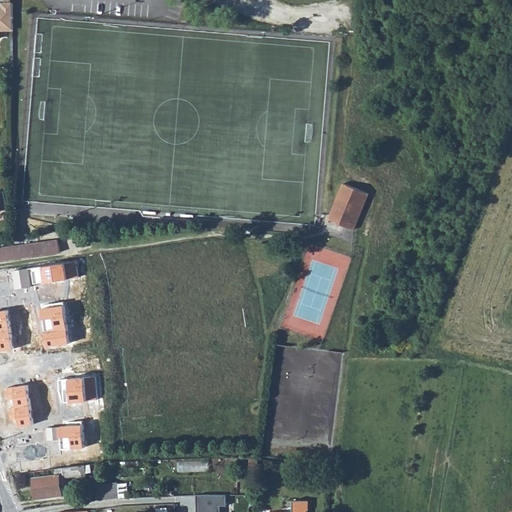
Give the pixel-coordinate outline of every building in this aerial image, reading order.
[(0,39),(2,39),(2,30),(15,30),(14,2),(4,2),(4,6),(0,6),(0,39)] [(344,183),(330,219),(354,229),(369,193),(344,183)] [(5,191),(0,191),(0,211),(8,210),(5,191)] [(59,240),(5,247),(6,260),(61,252),(59,240)] [(76,262),(12,272),(15,289),(31,287),(31,285),(78,278),(76,262)] [(65,302),(42,305),(47,348),(70,343),(65,302)] [(8,311),(0,311),(0,351),(14,348),(8,311)] [(84,378),(58,380),(61,405),(85,402),(84,378)] [(29,386),(7,388),(7,400),(12,399),(13,407),(8,408),(9,419),(15,418),(17,427),(34,424),(29,386)] [(83,421),(62,423),(62,427),(47,429),(47,441),(60,439),(60,452),(85,451),(83,421)] [(180,459),(180,470),(210,470),(210,459),(180,459)] [(86,464),(55,469),(56,475),(34,478),(37,499),(67,495),(70,492),(69,484),(66,485),(65,477),(87,474),(86,464)] [(97,484),(98,500),(119,498),(117,482),(97,484)] [(228,494),(198,494),(198,511),(221,511),(221,505),(228,505),(228,494)] [(306,511),(307,500),(294,500),(293,511),(306,511)]
